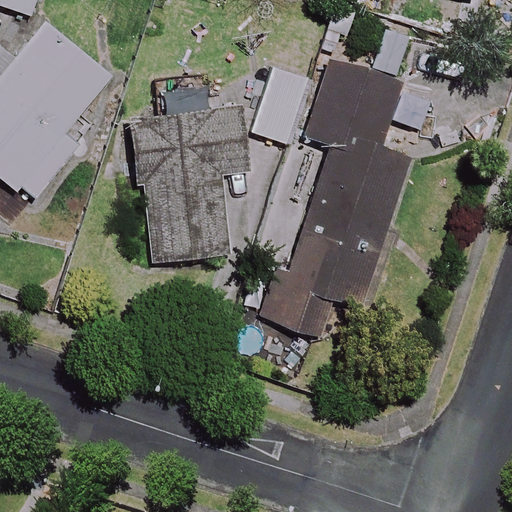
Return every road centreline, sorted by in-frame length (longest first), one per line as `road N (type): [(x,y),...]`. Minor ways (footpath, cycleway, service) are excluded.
road 1 (residential): [(410,511),(0,378)]
road 2 (residential): [(511,363),(462,511)]
